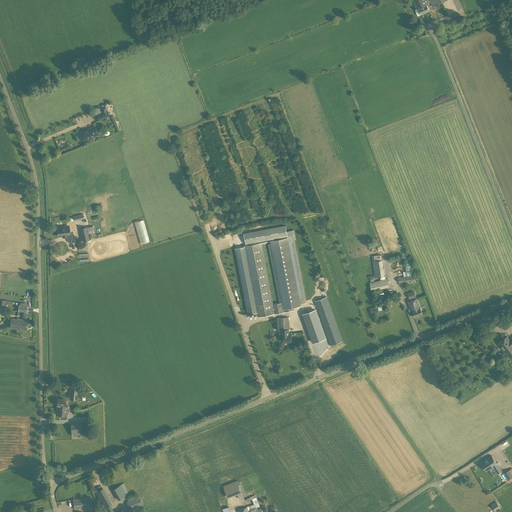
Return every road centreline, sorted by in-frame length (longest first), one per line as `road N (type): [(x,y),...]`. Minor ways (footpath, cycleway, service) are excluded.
road 1 (unclassified): [(50,483),(511,301)]
road 2 (unclassified): [(50,483),(34,172),(0,77)]
